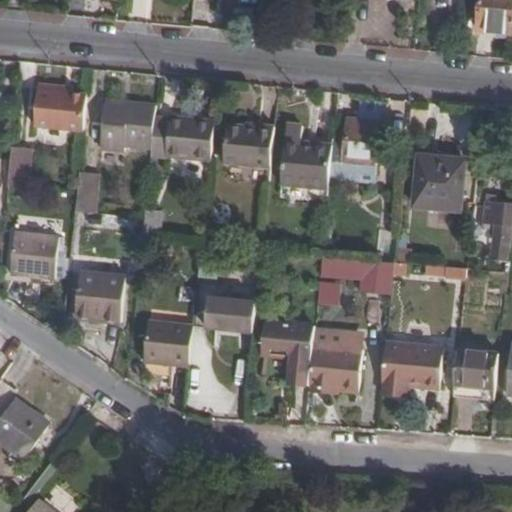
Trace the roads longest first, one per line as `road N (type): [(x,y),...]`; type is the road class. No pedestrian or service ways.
road 1 (residential): [(511,468),(226,447),(168,429),(0,318)]
road 2 (residential): [(511,86),(0,34)]
